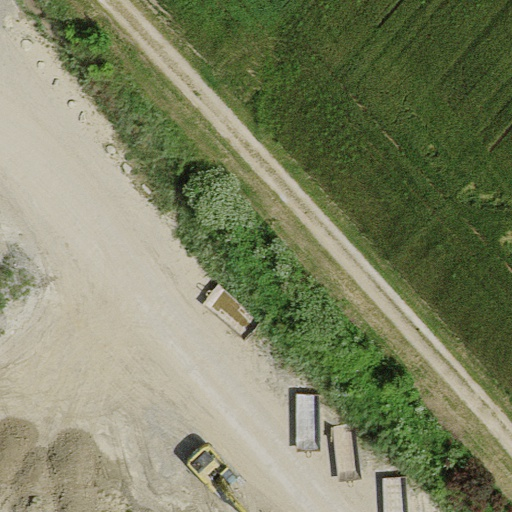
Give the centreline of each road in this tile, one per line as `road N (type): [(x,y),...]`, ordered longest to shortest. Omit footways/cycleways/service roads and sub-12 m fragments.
road 1 (track): [(511,438),(115,0)]
road 2 (track): [(296,511),(219,442),(173,381),(116,290),(83,180),(51,109),(0,52)]
